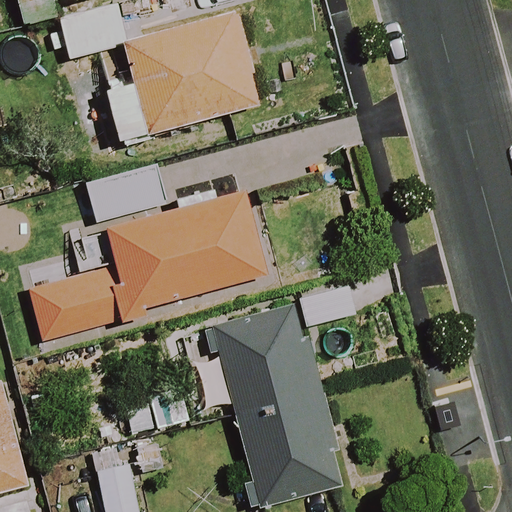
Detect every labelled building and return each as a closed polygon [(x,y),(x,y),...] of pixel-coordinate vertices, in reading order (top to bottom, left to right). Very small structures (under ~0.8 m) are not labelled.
[(264,106),(237,10),(123,42),(114,7),(56,24),(78,101),(103,94),(117,147),(264,106)] [(264,278),(241,193),(160,214),(147,166),(88,181),(117,288),(106,291),(115,326),(144,319),(142,310),(264,278)] [(351,315),(344,289),(196,326),(204,360),(216,357),(248,485),(240,487),(246,511),(336,489),(296,329),(351,315)] [(0,499),(25,493),(0,391),(0,499)] [(136,511),(125,450),(92,456),(102,511),(136,511)] [(33,511),(32,503),(0,508),(0,511),(33,511)]
